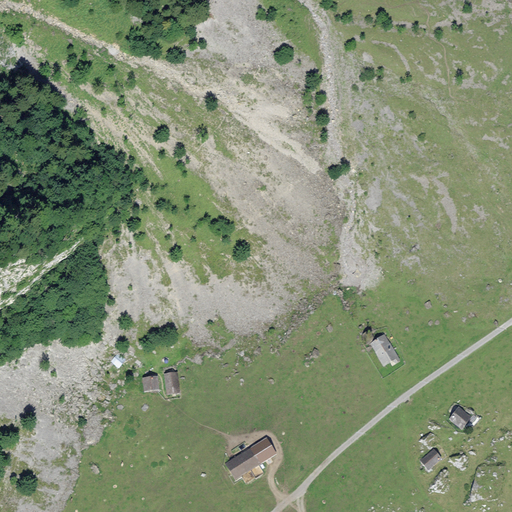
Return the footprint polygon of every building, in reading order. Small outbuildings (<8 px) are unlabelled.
[(387,336),(372,345),(385,367),(401,358),(387,336)] [(180,372),(166,374),(168,394),(183,392),(180,372)] [(158,378),(143,380),(145,393),(159,391),(158,378)] [(460,410),(451,422),(465,433),(474,420),(460,410)] [(265,439),(227,465),(237,479),(275,454),(265,439)] [(435,451),(421,462),(429,472),(443,461),(435,451)]
